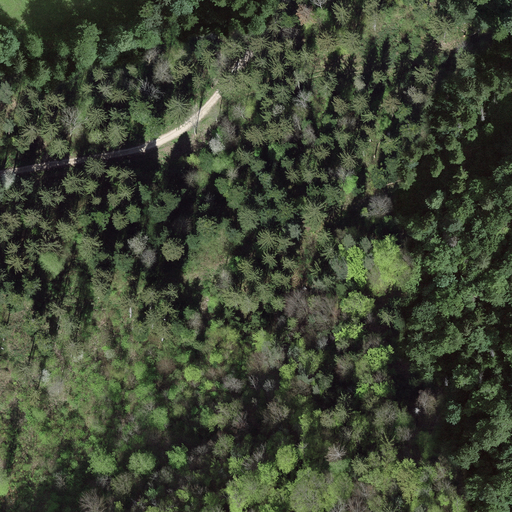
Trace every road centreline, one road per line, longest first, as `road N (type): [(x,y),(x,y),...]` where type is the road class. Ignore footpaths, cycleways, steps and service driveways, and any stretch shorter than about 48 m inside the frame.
road 1 (track): [(286,0),(235,77),(180,130),(122,151),(0,175)]
road 2 (track): [(197,115),(318,87)]
